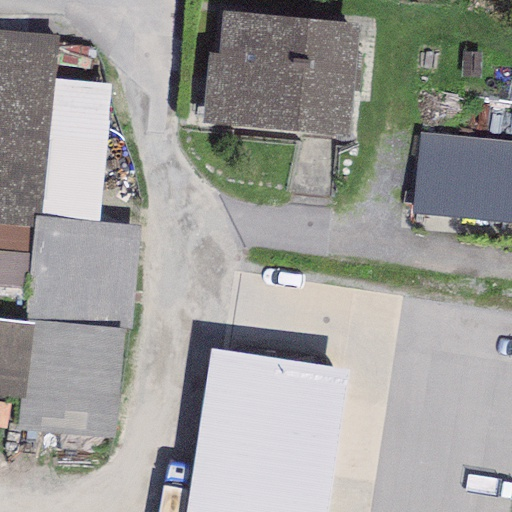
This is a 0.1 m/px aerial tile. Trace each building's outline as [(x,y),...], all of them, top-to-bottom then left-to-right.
[(360,29),(221,17),(217,59),(209,58),(203,128),(350,141),(360,29)] [(67,49),(0,45),(0,230),(43,233),(57,234),(58,224),(67,49)] [(511,145),(417,137),(409,217),(511,226),(511,145)] [(145,233),(58,224),(57,234),(43,233),(39,263),(35,300),(50,301),(39,404),(36,432),(122,441),(145,233)] [(35,300),(39,263),(0,259),(0,399),(39,404),(50,301),(35,300)] [(326,511),(347,375),(210,355),(186,511),(326,511)]
